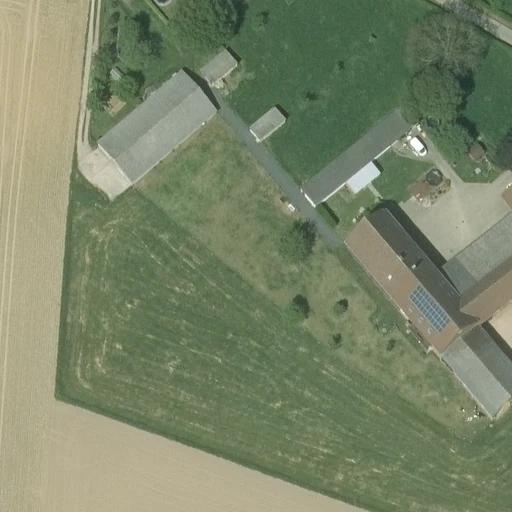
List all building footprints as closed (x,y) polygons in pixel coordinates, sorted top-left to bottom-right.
[(239,70),(228,56),(203,77),(214,90),(239,70)] [(183,76),(98,149),(133,190),(218,117),(183,76)] [(418,127),(407,113),(301,195),(315,212),(346,187),(356,199),(380,178),(370,166),(418,127)] [(276,114),(250,135),(262,148),(287,127),(276,114)] [(436,283),(400,313),(493,423),(511,406),(511,374),(477,333),(511,304),(511,195),(502,203),(511,215),(511,224),(455,266),(436,283)] [(436,283),(382,219),(346,249),(400,313),(436,283)]
